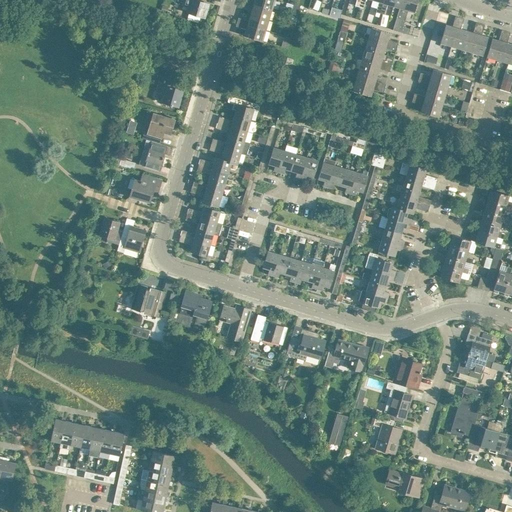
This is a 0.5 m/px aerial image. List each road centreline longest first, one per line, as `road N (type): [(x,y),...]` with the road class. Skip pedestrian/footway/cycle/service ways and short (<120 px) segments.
road 1 (residential): [(511,482),(422,451),(450,343),(435,316)]
road 2 (residential): [(165,217),(231,0)]
road 3 (residential): [(435,316),(370,327),(241,289)]
road 4 (residential): [(241,289),(270,197),(309,197)]
road 5 (residential): [(241,289),(167,267),(157,251),(165,217)]
